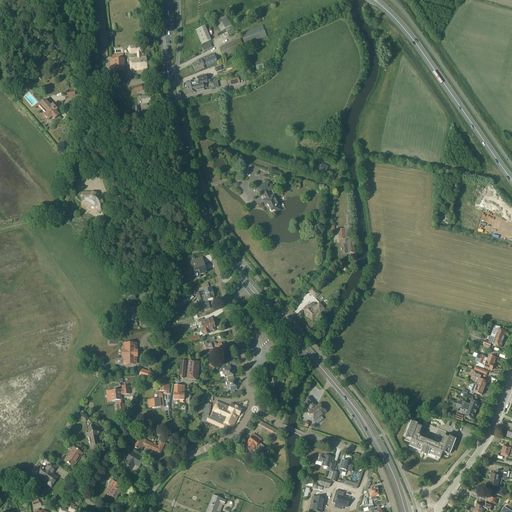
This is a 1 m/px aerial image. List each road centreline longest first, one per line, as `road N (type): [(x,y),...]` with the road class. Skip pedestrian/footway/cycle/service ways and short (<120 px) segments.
road 1 (primary): [(404,511),(361,417),(246,282)]
road 2 (primary): [(246,282),(206,220),(167,74)]
road 3 (secondary): [(511,179),(390,11)]
road 4 (residential): [(255,409),(375,458),(394,511)]
road 5 (residential): [(104,511),(83,496),(125,429),(137,425),(192,455)]
road 6 (track): [(0,229),(63,210),(74,121)]
